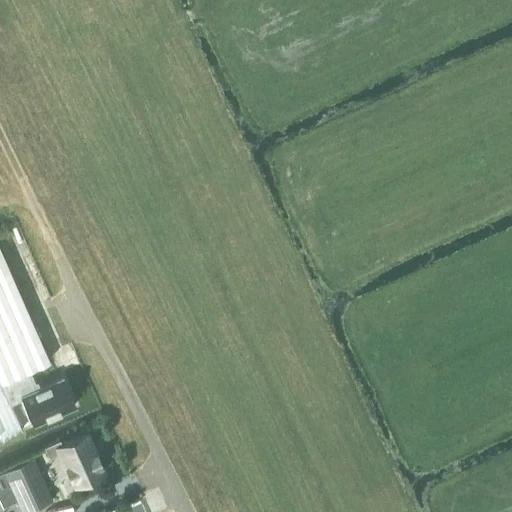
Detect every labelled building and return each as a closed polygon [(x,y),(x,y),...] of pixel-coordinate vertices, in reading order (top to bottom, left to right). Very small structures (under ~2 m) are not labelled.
[(0,379),(1,382),(28,370),(49,360),(0,248),(0,379)] [(10,402),(23,397),(34,423),(75,405),(62,378),(37,389),(28,370),(1,382),(10,402)] [(10,402),(1,382),(0,379),(0,437),(20,429),(22,429),(10,402)] [(49,457),(60,452),(75,484),(104,471),(87,433),(62,444),(60,439),(44,446),(49,457)] [(5,472),(0,474),(0,498),(3,505),(17,499),(23,511),(26,511),(53,500),(33,458),(4,471),(5,472)]
